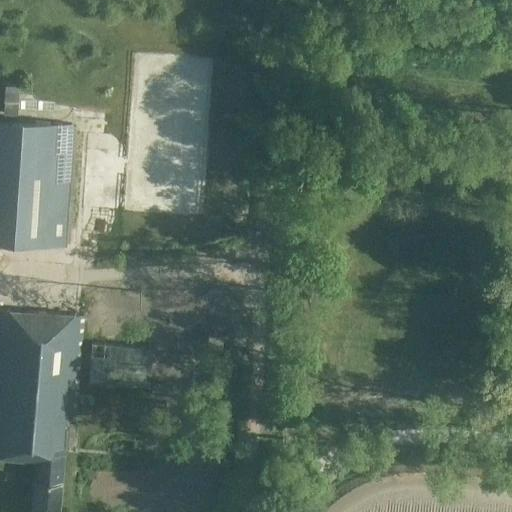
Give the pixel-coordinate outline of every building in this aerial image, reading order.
[(29,87),(5,85),(3,112),(14,113),(14,119),(0,118),(0,240),(3,241),(63,245),(71,123),(29,120),(29,114),(124,120),(131,18),(34,11),(29,87)] [(81,210),(80,245),(95,245),(96,211),(81,210)] [(33,477),(29,511),(58,511),(63,447),(73,448),(75,422),(74,422),(83,314),(1,309),(0,308),(0,457),(35,460),(34,477),(33,477)] [(221,346),(222,335),(208,333),(206,344),(221,346)] [(151,384),(150,395),(170,396),(171,385),(151,384)]
